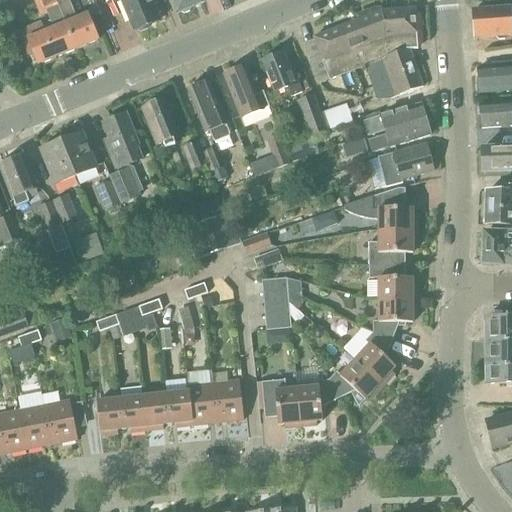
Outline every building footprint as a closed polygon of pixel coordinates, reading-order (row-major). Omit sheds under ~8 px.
[(38,66),(76,51),(54,0),(32,0),(40,18),(47,15),(54,30),(43,35),(39,25),(13,36),(24,61),(34,57),(38,66)] [(67,0),(54,0),(76,51),(97,42),(87,17),(76,21),(67,0)] [(154,5),(151,0),(121,0),(135,33),(137,32),(140,34),(147,31),(148,28),(158,23),(151,6),(154,5)] [(170,0),(177,15),(181,14),(184,16),(190,13),(191,10),(201,5),(199,0),(170,0)] [(506,38),(511,38),(511,9),(473,12),(475,41),(496,39),(498,42),(504,41),(506,38)] [(381,62),(409,51),(417,51),(414,11),(381,13),(381,17),(369,18),(369,22),(359,26),(357,23),(303,44),(319,86),(381,62)] [(381,74),(384,81),(415,70),(409,51),(381,62),(385,72),(381,74)] [(263,64),(262,65),(274,95),(287,90),(291,99),(302,95),(298,85),(299,85),(293,71),(290,72),(283,55),(273,59),(271,58),(269,59),(266,60),(265,61),(263,64)] [(511,65),(493,67),(493,70),(477,71),(478,95),(511,92),(511,65)] [(264,93),(256,96),(245,68),(223,77),(240,120),(270,108),(264,93)] [(422,89),(415,70),(384,81),(390,100),(422,89)] [(229,134),(226,126),(208,83),(187,92),(205,135),(209,133),(213,142),(229,135),(228,135),(229,134)] [(312,139),(327,133),(314,100),(313,98),(298,104),(312,139)] [(164,101),(141,110),(156,147),(179,138),(164,101)] [(510,105),(479,107),(481,131),(511,128),(511,127),(511,104),(510,105)] [(385,133),(386,137),(425,122),(420,107),(380,119),(380,118),(362,123),(367,138),(385,133)] [(126,116),(102,126),(108,141),(105,143),(111,158),(112,158),(118,172),(143,162),(137,147),(138,147),(126,116)] [(425,122),(386,137),(368,143),(372,155),(390,150),(430,137),(425,122)] [(61,143),(75,178),(97,170),(82,135),(61,143)] [(279,137),(266,142),(278,172),(291,167),(279,137)] [(312,139),(299,144),(285,149),(291,164),(306,159),(318,155),(312,139)] [(346,162),(368,155),(364,141),(342,149),(346,162)] [(54,187),(75,178),(61,143),(40,152),(54,187)] [(194,145),(183,150),(191,172),(203,167),(194,145)] [(425,146),(393,155),(395,165),(386,168),(391,184),(433,173),(425,146)] [(511,148),(481,150),(482,176),(511,174),(511,148)] [(223,170),(214,150),(203,155),(210,175),(223,170)] [(23,158),(0,167),(0,172),(11,200),(12,200),(16,209),(29,204),(25,195),(36,190),(23,158)] [(128,171),(110,179),(120,205),(139,198),(128,171)] [(110,184),(97,190),(106,211),(119,206),(110,184)] [(378,233),(416,233),(416,216),(412,216),(412,210),(398,210),(398,191),(397,190),(348,206),(348,213),(355,217),(359,218),(367,221),(371,221),(376,222),(378,222),(378,233)] [(503,228),(511,227),(511,190),(502,190),(502,195),(485,195),(484,228),(503,228)] [(67,198),(53,204),(61,225),(76,219),(67,198)] [(51,204),(38,210),(46,230),(60,226),(51,204)] [(215,220),(215,221),(226,252),(240,248),(230,215),(215,220)] [(20,240),(11,217),(0,220),(0,239),(3,247),(20,240)] [(226,252),(215,221),(199,227),(209,258),(226,252)] [(511,227),(503,228),(503,236),(484,235),(484,240),(480,240),(479,261),(483,261),(483,266),(510,267),(511,265),(511,227)] [(368,267),(398,267),(398,255),(412,255),(412,249),(416,249),(416,233),(378,233),(378,244),(368,244),(368,267)] [(243,243),(248,257),(273,248),(268,234),(243,243)] [(75,252),(79,264),(102,256),(97,244),(75,252)] [(398,267),(368,267),(368,280),(378,280),(377,305),(416,305),(416,286),(412,286),(412,280),(398,280),(398,267)] [(286,280),(261,283),(262,295),(287,293),(286,280)] [(204,285),(194,289),(197,299),(207,295),(204,285)] [(194,289),(184,292),(187,302),(197,299),(194,289)] [(262,295),(263,305),(263,307),(288,305),(287,293),(262,295)] [(148,305),(152,315),(162,311),(158,302),(148,305)] [(0,340),(37,327),(29,304),(8,312),(10,317),(0,321),(0,340)] [(148,305),(138,309),(142,318),(152,315),(148,305)] [(288,305),(263,307),(264,320),(289,317),(288,305)] [(372,335),(391,342),(398,325),(412,325),(412,319),(416,319),(416,305),(377,305),(378,323),(372,323),(372,335)] [(115,317),(105,321),(109,330),(119,327),(115,317)] [(289,317),(264,320),(265,332),(291,330),(289,317)] [(49,325),(53,335),(56,344),(71,338),(64,320),(64,319),(49,325)] [(105,321),(95,324),(99,334),(109,330),(105,321)] [(511,321),(487,322),(487,344),(511,344),(511,321)] [(172,350),(169,330),(159,331),(161,351),(172,350)] [(279,344),(292,343),(291,330),(278,331),(265,332),(267,345),(279,344)] [(37,332),(27,336),(31,346),(41,342),(37,332)] [(391,342),(372,335),(364,343),(368,347),(354,362),(379,385),(401,363),(386,357),(391,342)] [(27,336),(17,340),(21,349),(31,346),(27,336)] [(511,344),(487,344),(487,365),(511,367),(511,344)] [(379,385),(354,362),(340,377),(336,374),(328,382),(337,401),(352,394),(359,407),(379,385)] [(511,367),(487,365),(488,386),(511,385),(511,367)] [(284,431),(300,429),(296,390),(285,391),(284,382),(261,384),(264,414),(276,413),(277,427),(283,426),(284,431)] [(317,389),(296,390),(300,429),(316,428),(316,423),(322,423),(320,409),(337,401),(328,382),(317,383),(317,389)] [(212,386),(217,425),(243,422),(238,383),(212,386)] [(191,428),(217,425),(212,386),(187,388),(187,393),(191,428)] [(165,396),(168,426),(175,426),(175,430),(191,428),(187,393),(165,396)] [(165,396),(142,398),(146,433),(163,431),(162,427),(168,426),(165,396)] [(142,398),(120,401),(123,431),(129,431),(130,435),(146,433),(142,398)] [(123,431),(120,401),(96,403),(100,438),(117,436),(117,432),(123,431)] [(44,408),(51,447),(76,442),(69,403),(44,408)] [(51,447),(44,408),(19,413),(26,452),(51,447)] [(0,416),(0,450),(1,457),(26,452),(19,413),(0,416)] [(511,417),(487,423),(493,451),(511,446),(511,417)]
